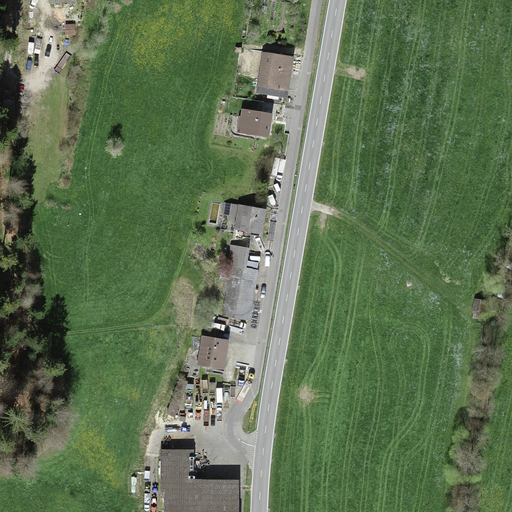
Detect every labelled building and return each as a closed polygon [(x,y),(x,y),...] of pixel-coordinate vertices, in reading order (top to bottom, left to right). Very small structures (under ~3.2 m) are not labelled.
[(261,101),(264,102),(281,105),(285,105),(288,88),(282,87),(287,58),(269,55),(264,85),(258,84),(257,92),(262,93),(261,101)] [(262,113),(280,116),(281,105),(264,102),(262,113)] [(247,112),(244,132),(267,136),(270,115),(247,112)] [(238,205),(226,203),(223,216),(236,218),(238,205)] [(244,230),(242,237),(250,238),(251,231),(261,233),(265,210),(240,206),(236,228),(244,230)] [(231,266),(223,315),(248,319),(256,270),(244,268),(247,248),(232,246),(229,266),(231,266)] [(476,300),(472,317),(483,319),(486,302),(476,300)] [(226,360),(223,359),(226,340),(204,337),(199,364),(208,365),(207,372),(221,374),(222,368),(224,368),(226,360)] [(177,418),(189,383),(179,379),(166,414),(177,418)] [(164,492),(164,511),(238,511),(239,492),(202,492),(202,478),(190,478),(190,454),(161,454),(160,492),(164,492)]
